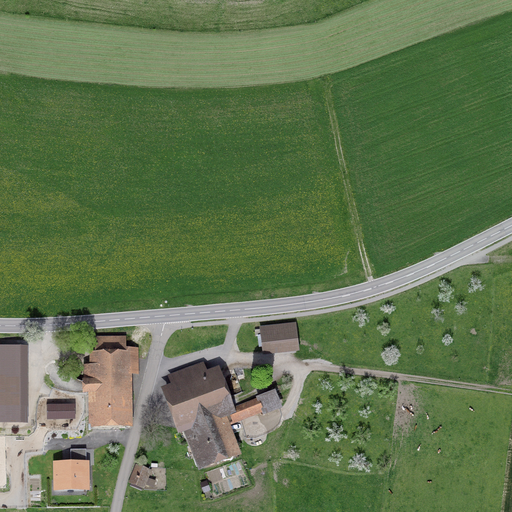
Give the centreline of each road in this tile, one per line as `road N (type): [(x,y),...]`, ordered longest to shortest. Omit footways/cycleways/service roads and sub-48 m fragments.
road 1 (tertiary): [(511,225),(348,295),(165,315)]
road 2 (unclassified): [(165,315),(114,511)]
road 3 (tertiary): [(165,315),(0,325)]
